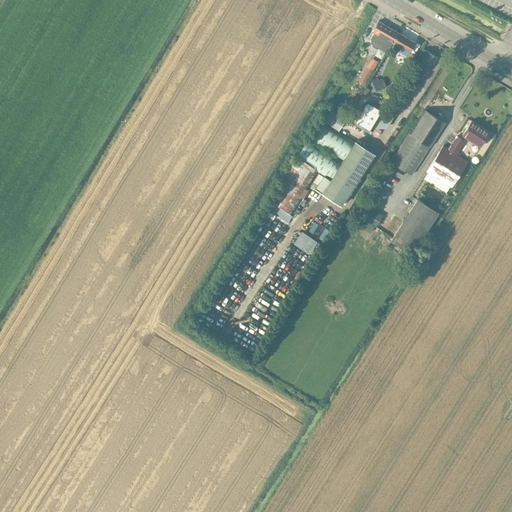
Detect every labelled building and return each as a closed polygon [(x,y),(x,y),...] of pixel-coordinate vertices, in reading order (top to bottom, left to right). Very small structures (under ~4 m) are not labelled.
[(378,21),(372,31),(376,33),(375,34),(372,35),(370,39),(370,45),(376,48),(379,48),(386,52),(390,46),(390,47),(391,46),(392,49),(396,52),(399,51),(401,48),(409,52),(415,42),(378,21)] [(415,63),(410,72),(403,83),(411,88),(414,89),(420,78),(422,79),(436,56),(427,51),(423,49),(414,63),(415,63)] [(366,66),(358,82),(365,86),(374,70),(373,70),(366,66)] [(377,77),(371,80),(376,91),(386,86),(382,78),(379,80),(377,77)] [(367,103),(355,122),(362,126),(369,130),(370,130),(381,111),(367,103)] [(328,109),(321,120),(338,130),(345,119),(328,109)] [(409,133),(391,162),(411,174),(429,146),(445,122),(426,110),(411,134),(409,133)] [(313,189),(314,188),(341,206),(375,154),(355,140),(354,142),(321,120),(296,158),(323,175),(322,175),(318,173),(313,181),(316,184),(313,182),(310,187),(313,189)] [(471,120),(462,135),(480,146),(489,132),(471,120)] [(451,187),(467,161),(456,154),(465,141),(456,136),(448,149),(443,145),(426,172),(451,187)] [(297,159),(271,202),(291,214),(317,172),(297,159)] [(417,199),(391,240),(411,253),(437,212),(417,199)] [(383,215),(363,202),(356,214),(376,226),(383,215)] [(317,242),(302,231),(293,242),(309,253),(317,242)]
